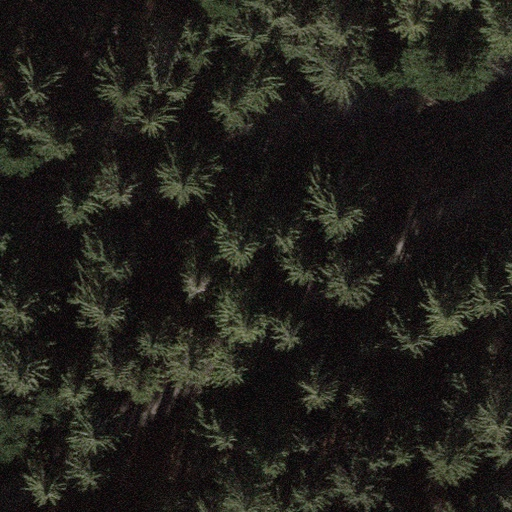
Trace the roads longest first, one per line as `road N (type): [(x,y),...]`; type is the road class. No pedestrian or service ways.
road 1 (track): [(0,485),(436,213),(511,177)]
road 2 (track): [(511,54),(0,220)]
